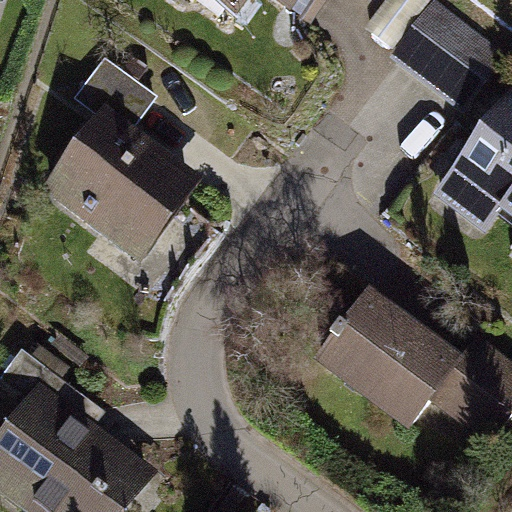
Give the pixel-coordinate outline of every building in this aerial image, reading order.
[(203,0),(238,24),(254,0),(275,0),(313,26),(330,0),(203,0)] [(464,118),(510,58),(438,3),(392,64),(464,118)] [(109,109),(138,130),(160,100),(107,61),(77,102),(101,120),(109,109)] [(501,218),(511,226),(511,99),(436,197),(487,236),(501,218)] [(109,109),(101,120),(45,196),(143,268),(207,182),(138,130),(109,109)] [(373,292),(320,367),(415,434),(435,407),(495,449),(511,424),(511,361),(481,339),(468,358),(414,321),(373,292)] [(85,418),(43,387),(0,443),(0,495),(22,511),(132,511),(161,475),(85,418)]
